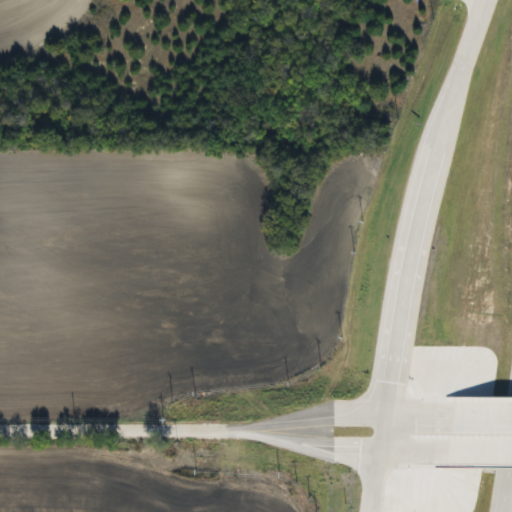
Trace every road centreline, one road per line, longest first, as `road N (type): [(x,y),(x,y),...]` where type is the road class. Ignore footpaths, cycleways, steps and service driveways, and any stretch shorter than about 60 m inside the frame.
road 1 (tertiary): [(492,0),(426,197),(381,437)]
road 2 (residential): [(0,432),(381,437)]
